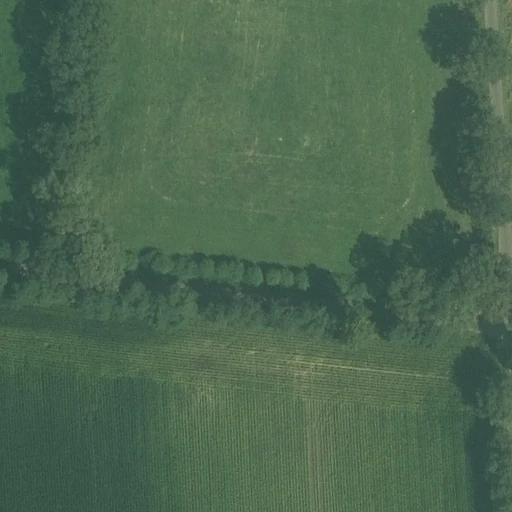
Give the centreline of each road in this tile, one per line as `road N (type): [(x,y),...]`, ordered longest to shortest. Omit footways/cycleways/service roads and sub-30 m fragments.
road 1 (track): [(511,330),(0,281)]
road 2 (residential): [(511,330),(489,0)]
